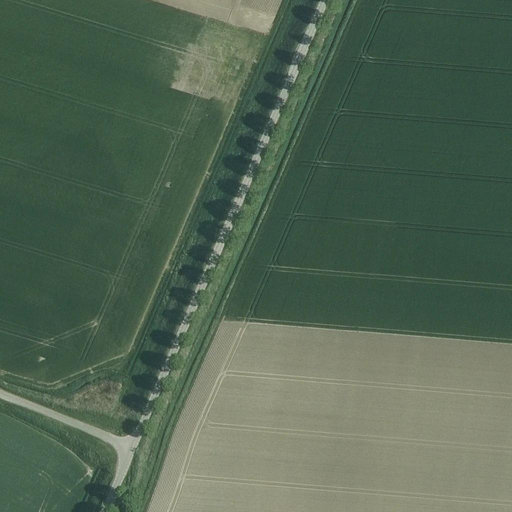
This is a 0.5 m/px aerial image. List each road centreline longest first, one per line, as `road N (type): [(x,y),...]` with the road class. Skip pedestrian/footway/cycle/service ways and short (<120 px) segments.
road 1 (unclassified): [(131,448),(324,0)]
road 2 (unclassified): [(131,448),(0,394)]
